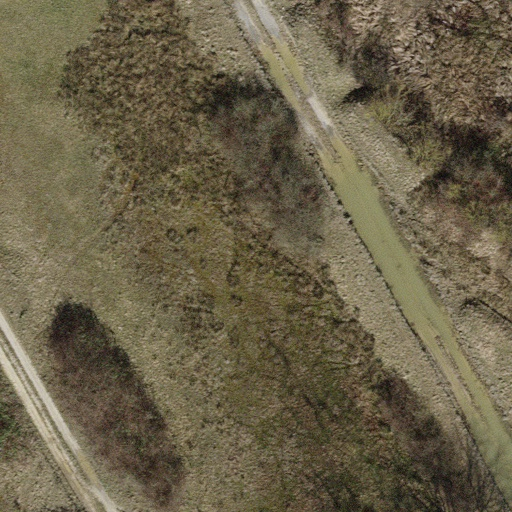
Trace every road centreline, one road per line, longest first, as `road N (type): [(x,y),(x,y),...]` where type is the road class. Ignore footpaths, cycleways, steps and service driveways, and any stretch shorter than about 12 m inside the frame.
road 1 (track): [(511,457),(253,0)]
road 2 (track): [(101,511),(0,330)]
